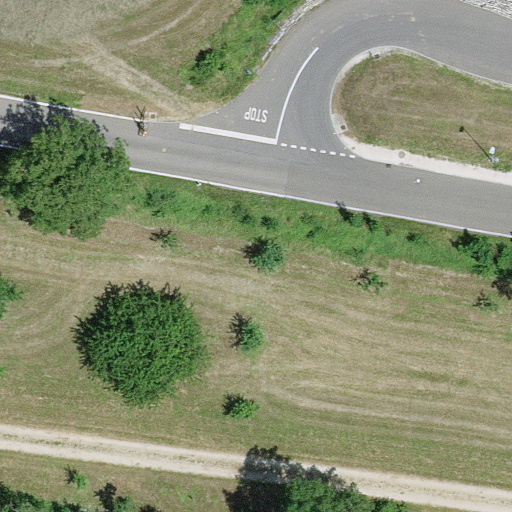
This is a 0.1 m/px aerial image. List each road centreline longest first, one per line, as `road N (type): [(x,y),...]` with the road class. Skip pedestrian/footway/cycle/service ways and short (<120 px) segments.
road 1 (track): [(511,508),(0,429)]
road 2 (residential): [(272,167),(284,105),(313,54),(350,29),(416,21),(511,48)]
road 3 (tertiary): [(272,167),(0,114)]
road 4 (tertiary): [(511,207),(272,167)]
